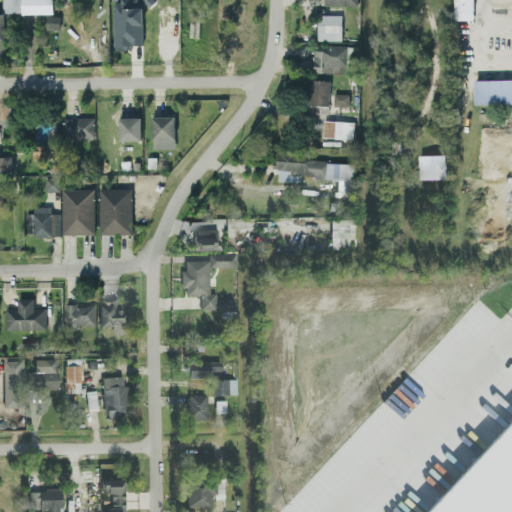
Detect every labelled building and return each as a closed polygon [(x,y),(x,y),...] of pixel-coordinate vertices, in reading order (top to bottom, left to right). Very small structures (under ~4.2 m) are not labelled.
[(52,12),(52,0),(2,0),(3,13),(52,12)] [(112,0),(113,50),(131,49),(131,44),(142,44),(142,6),(137,6),(136,0),(112,0)] [(473,0),(453,0),(454,19),(474,19),(473,0)] [(342,14),(317,14),(317,39),(342,39),(342,14)] [(59,15),(46,15),(45,29),(59,29),(59,15)] [(346,72),(347,44),(313,44),(313,72),(346,72)] [(511,102),(511,78),(473,79),(474,104),(511,102)] [(328,105),(329,80),(309,79),(308,104),(328,105)] [(333,105),(348,105),(348,93),(333,93),(333,105)] [(339,120),(323,119),(322,137),(353,138),(354,115),(339,114),(339,120)] [(174,115),(152,116),(152,139),(175,138),(174,115)] [(94,136),(94,116),(64,117),(65,137),(94,136)] [(119,140),(141,140),(140,117),(119,117),(119,140)] [(35,159),(47,158),(47,145),(34,145),(35,159)] [(445,154),(418,154),(418,181),(445,181),(445,154)] [(0,171),(12,171),(12,155),(0,155),(0,171)] [(354,160),(275,156),(274,168),(278,168),(277,180),(300,181),(300,176),(338,178),(338,193),(352,194),(354,160)] [(59,191),(59,177),(45,177),(45,190),(59,191)] [(132,233),(131,187),(99,188),(100,233),(132,233)] [(62,234),(94,233),(94,188),(61,188),(62,234)] [(61,235),(60,213),(51,213),(50,206),(33,206),(33,212),(25,212),(26,236),(61,235)] [(355,221),(331,221),(332,250),(349,250),(349,240),(356,240),(355,221)] [(217,236),(204,236),(204,233),(195,233),(194,252),(217,253),(217,236)] [(216,311),(216,295),(210,295),(210,269),(231,269),(231,256),(209,256),(209,262),(186,262),(186,273),(182,273),(182,289),(186,289),(186,298),(201,298),(201,311),(216,311)] [(5,308),(6,329),(45,328),(45,307),(33,307),(33,297),(17,298),(17,307),(5,308)] [(127,335),(127,306),(118,306),(118,301),(100,301),(100,329),(113,329),(113,335),(127,335)] [(95,329),(94,304),(67,305),(67,330),(95,329)] [(3,360),(4,409),(25,409),(24,360),(3,360)] [(81,360),(65,361),(66,395),(82,395),(81,360)] [(58,392),(59,363),(36,363),(35,374),(28,374),(28,391),(58,392)] [(210,379),(210,372),(221,372),(221,363),(195,364),(195,379),(210,379)] [(128,419),(127,387),(124,387),(124,378),(104,379),(105,420),(128,419)] [(237,381),(213,381),(213,397),(238,396),(237,381)] [(207,421),(208,397),(190,397),(190,421),(207,421)] [(431,511),(511,427),(511,511),(431,511)] [(125,511),(125,481),(103,481),(103,495),(112,494),(112,509),(104,509),(103,511),(125,511)] [(213,508),(213,501),(225,500),(225,483),(187,484),(188,509),(213,508)]
